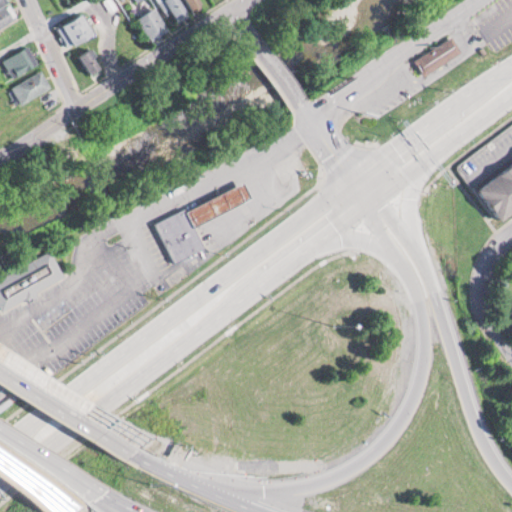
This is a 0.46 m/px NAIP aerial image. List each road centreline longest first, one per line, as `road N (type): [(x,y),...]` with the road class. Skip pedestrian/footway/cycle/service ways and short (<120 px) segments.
road 1 (primary): [(511,80),(0,456)]
road 2 (motorway): [(366,189),(420,297),(422,346),(407,402),(380,439),(317,477),(278,483),(202,472)]
road 3 (motorway): [(511,476),(475,411),(424,260),(366,189)]
road 4 (tertiary): [(0,153),(234,6)]
road 5 (motorway): [(143,445),(0,354)]
road 6 (motorway): [(277,254),(357,238),(388,250),(414,278)]
road 7 (motorway): [(424,260),(411,187),(433,141)]
